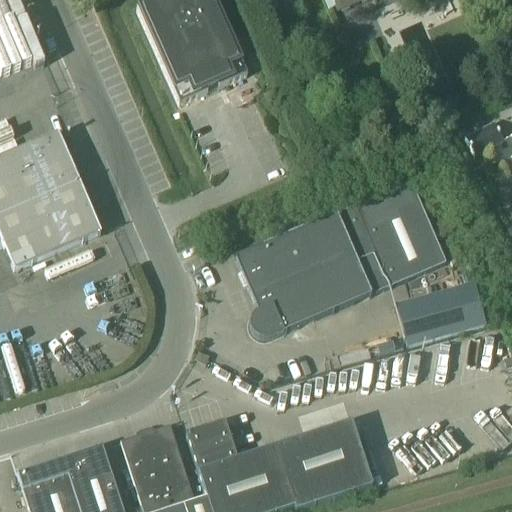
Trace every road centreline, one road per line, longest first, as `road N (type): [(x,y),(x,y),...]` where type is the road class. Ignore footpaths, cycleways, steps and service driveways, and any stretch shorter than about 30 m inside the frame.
road 1 (unclassified): [(0,443),(143,393),(174,354),(184,321),(178,286),(54,0)]
road 2 (unknown): [(0,312),(20,315),(165,257)]
